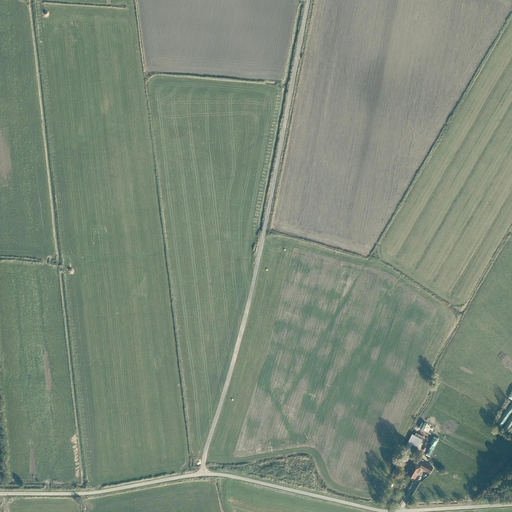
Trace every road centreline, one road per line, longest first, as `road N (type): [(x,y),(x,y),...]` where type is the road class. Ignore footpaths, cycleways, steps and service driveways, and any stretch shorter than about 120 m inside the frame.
road 1 (residential): [(0,490),(216,473),(380,508),(511,502)]
road 2 (track): [(202,474),(257,260),(308,0)]
